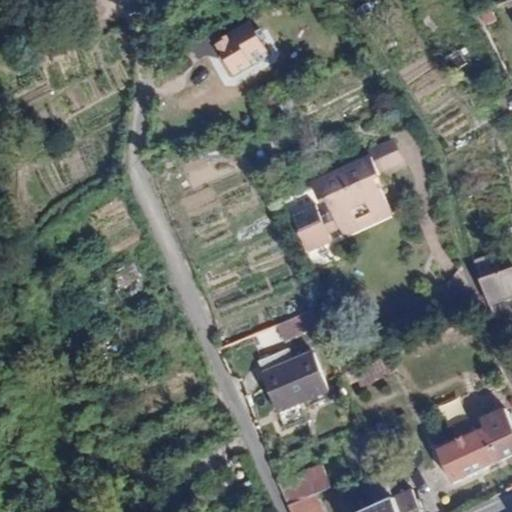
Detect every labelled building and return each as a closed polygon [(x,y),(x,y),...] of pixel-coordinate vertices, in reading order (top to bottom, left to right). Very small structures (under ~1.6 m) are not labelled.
[(235,76),(270,53),(248,20),(213,44),(235,76)] [(291,101),(281,107),(286,117),(296,112),(291,101)] [(373,159),(380,172),(402,161),(393,143),(370,154),(373,159)] [(381,176),(380,172),(373,159),(316,186),(324,204),(326,204),(332,201),(337,213),(331,215),(324,218),(317,206),(294,216),(301,232),(302,231),(309,245),(308,246),(310,252),(333,240),(331,234),(342,229),(345,234),(393,212),(382,189),(379,191),(373,179),(381,176)] [(326,204),(331,215),(337,213),(332,201),(326,204)] [(494,255),(475,262),(481,278),(500,271),(494,255)] [(511,266),(500,271),(481,278),(490,302),(511,294),(511,266)] [(454,296),(428,306),(435,322),(461,312),(454,296)] [(323,324),(317,309),(279,324),(285,340),(323,324)] [(291,347),(259,361),(280,411),(330,390),(314,352),(296,359),(291,347)] [(395,373),(388,356),(354,371),(361,388),(395,373)] [(485,430),(439,450),(447,466),(454,482),(511,456),(511,417),(509,410),(482,421),(485,430)] [(281,448),(298,440),(292,427),(275,435),(281,448)] [(368,431),(342,442),(354,472),(380,461),(368,431)] [(292,511),(323,511),(316,494),(333,487),(323,463),(280,482),(292,511)] [(367,511),(400,511),(395,498),(393,499),(385,480),(369,488),(377,507),(367,511)] [(395,498),(400,511),(422,511),(412,487),(394,495),(395,498)]
